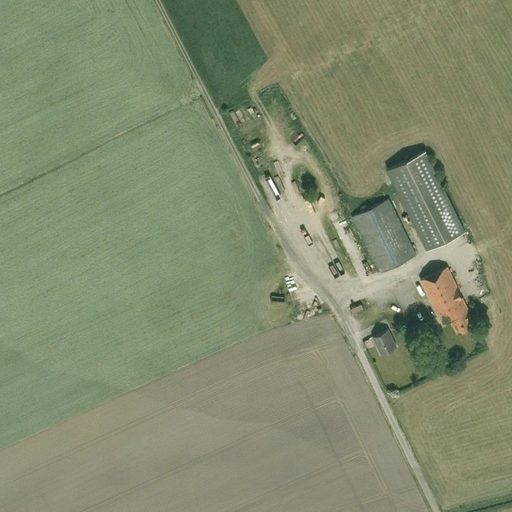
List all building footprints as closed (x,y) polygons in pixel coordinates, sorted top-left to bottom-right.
[(247,104),(251,112),(265,105),(261,97),(247,104)] [(387,168),(427,249),(465,230),(425,149),(387,168)] [(261,194),(266,192),(260,178),(255,181),(261,194)] [(287,183),(292,199),(298,198),(293,181),(287,183)] [(380,272),(416,254),(389,198),(352,216),(380,272)] [(316,230),(324,243),(328,241),(320,227),(316,230)] [(458,333),(475,325),(468,311),(469,310),(446,267),(420,280),(443,324),(451,319),(458,333)] [(292,303),(305,300),(302,289),(289,292),(292,303)] [(407,300),(411,297),(406,290),(402,293),(407,300)] [(215,291),(202,296),(205,306),(218,302),(215,291)] [(352,316),(363,311),(361,305),(349,309),(352,316)] [(292,309),(279,318),(282,322),(295,314),(292,309)] [(199,330),(211,326),(207,315),(195,319),(199,330)] [(243,322),(209,333),(212,342),(246,331),(243,322)] [(382,353),(397,345),(388,329),(373,336),(382,353)]
